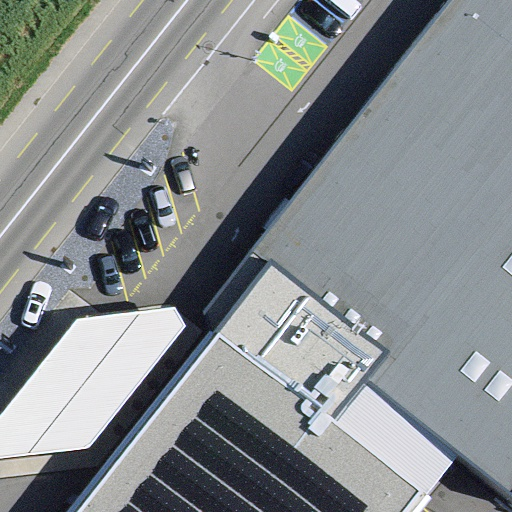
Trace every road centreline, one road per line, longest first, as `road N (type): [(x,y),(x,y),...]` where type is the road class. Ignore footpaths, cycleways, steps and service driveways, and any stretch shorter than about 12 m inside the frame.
road 1 (unknown): [(195,299),(388,0)]
road 2 (primary): [(0,243),(188,0)]
